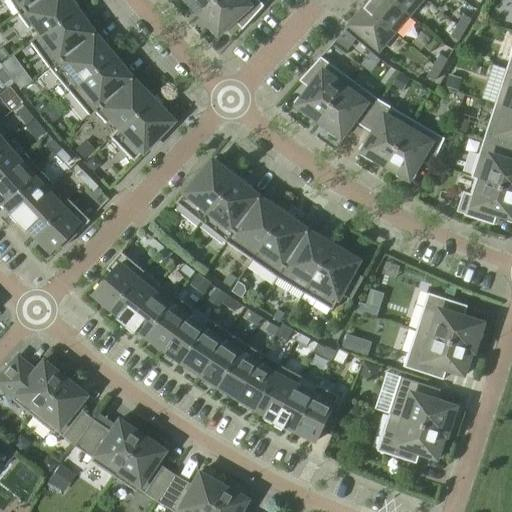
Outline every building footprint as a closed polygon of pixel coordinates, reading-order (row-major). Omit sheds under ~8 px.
[(8,0),(17,13),(35,0),(8,0)] [(35,0),(17,13),(27,28),(32,25),(39,34),(29,41),(29,42),(77,8),(71,0),(35,0)] [(201,13),(215,0),(186,0),(191,5),(192,3),(201,13)] [(243,29),(264,6),(259,0),(215,0),(201,13),(210,23),(208,24),(219,35),(225,30),(223,28),(234,19),(243,29)] [(394,32),(409,14),(392,0),(370,0),(365,7),(394,32)] [(392,0),(409,14),(421,0),(392,0)] [(379,50),(394,32),(365,7),(349,25),(379,50)] [(77,8),(29,42),(48,68),(91,33),(85,24),(88,22),(77,8)] [(457,25),(464,30),(471,19),(464,14),(457,25)] [(458,40),(464,30),(457,25),(451,36),(458,40)] [(113,53),(101,39),(98,41),(91,33),(48,68),(68,91),(113,53)] [(68,91),(89,115),(129,78),(122,70),(125,67),(113,53),(68,91)] [(440,54),(434,65),(441,70),(448,59),(440,54)] [(320,120),(350,78),(321,57),(299,80),(310,88),(302,99),(301,98),(296,105),(308,114),(309,112),(320,120)] [(9,59),(1,65),(7,74),(16,68),(9,59)] [(434,65),(427,76),(435,80),(441,70),(434,65)] [(511,70),(506,69),(495,105),(511,110),(511,70)] [(398,75),(392,84),(402,90),(408,81),(398,75)] [(450,77),(446,88),(456,92),(460,81),(450,77)] [(110,138),(152,97),(139,83),(137,86),(129,78),(89,115),(93,120),(98,116),(106,123),(110,119),(118,128),(108,137),(110,138)] [(363,127),(381,100),(350,78),(320,120),(330,128),(329,129),(341,139),(346,132),(345,131),(353,120),(363,127)] [(11,92),(1,100),(9,111),(19,103),(11,92)] [(152,97),(110,138),(132,161),(171,121),(162,112),(165,110),(152,97)] [(387,164),(413,120),(381,100),(363,127),(374,134),(367,145),(365,144),(361,151),(374,159),(375,158),(387,164)] [(42,102),(33,109),(39,115),(47,108),(42,102)] [(511,110),(495,105),(483,141),(511,149),(511,110)] [(24,108),(16,114),(26,126),(33,119),(24,108)] [(50,109),(41,117),(48,126),(58,118),(50,109)] [(431,167),(445,138),(413,120),(387,164),(398,171),(397,172),(410,180),(414,173),(413,172),(419,160),(431,167)] [(34,121),(26,128),(36,140),(45,133),(34,121)] [(53,141),(47,147),(55,155),(61,149),(53,141)] [(511,149),(483,141),(471,176),(511,189),(511,149)] [(84,142),(74,151),(82,160),(92,150),(84,142)] [(0,175),(24,154),(24,153),(16,160),(3,145),(0,147),(0,175)] [(63,164),(69,158),(61,149),(55,155),(63,164)] [(0,201),(2,204),(38,170),(24,154),(0,175),(0,201)] [(92,157),(84,165),(91,172),(99,165),(92,157)] [(202,222),(239,176),(224,164),(222,167),(213,159),(177,202),(202,222)] [(435,167),(431,178),(438,181),(444,178),(447,171),(435,167)] [(53,185),(39,171),(38,170),(2,204),(8,211),(5,214),(14,222),(53,185)] [(83,184),(89,178),(81,170),(75,176),(83,184)] [(239,176),(202,222),(227,241),(260,196),(251,190),(253,187),(239,176)] [(511,189),(471,176),(471,177),(476,179),(464,215),(494,225),(497,213),(508,216),(507,218),(511,219),(511,189)] [(89,178),(83,184),(92,193),(97,187),(89,178)] [(32,235),(67,200),(66,199),(59,206),(47,193),(54,186),(53,185),(14,222),(22,231),(25,228),(32,235)] [(260,196),(227,241),(252,259),(286,210),(271,200),(269,203),(260,196)] [(88,220),(67,200),(32,235),(39,242),(39,243),(48,252),(57,244),(57,243),(68,232),(72,236),(88,220)] [(278,277),(308,230),(299,224),(301,221),(286,210),(252,259),(278,277)] [(308,230),(278,277),(304,293),(335,242),(319,232),(317,235),(308,230)] [(158,252),(163,246),(154,238),(149,245),(158,252)] [(341,294),(351,299),(364,277),(353,271),(359,260),(349,254),(351,251),(335,242),(304,293),(332,309),(341,294)] [(163,246),(158,252),(167,260),(172,253),(163,246)] [(121,251),(107,268),(112,272),(101,284),(93,293),(104,302),(112,308),(143,270),(121,251)] [(386,263),(383,274),(394,278),(398,266),(386,263)] [(185,264),(180,270),(190,277),(195,271),(185,264)] [(143,270),(112,308),(113,309),(120,314),(117,317),(127,325),(154,290),(160,283),(145,271),(143,270)] [(199,275),(191,286),(202,294),(210,284),(199,275)] [(217,289),(211,299),(220,305),(227,295),(217,289)] [(146,335),(176,295),(175,295),(169,303),(154,290),(127,325),(136,332),(139,329),(146,335)] [(416,330),(474,348),(476,343),(478,343),(482,331),(480,330),(482,323),(463,317),(467,305),(428,293),(416,330)] [(146,335),(147,336),(154,341),(164,349),(193,308),(176,295),(146,335)] [(228,296),(222,304),(235,312),(240,305),(228,296)] [(182,361),(210,320),(209,319),(204,327),(189,317),(195,309),(193,308),(164,349),(174,356),(174,355),(182,361)] [(278,311),(274,317),(280,321),(284,315),(278,311)] [(252,312),(248,319),(257,325),(261,318),(252,312)] [(182,361),(183,362),(190,367),(200,374),(228,332),(210,320),(182,361)] [(271,324),(267,331),(274,336),(279,329),(271,324)] [(283,324),(277,333),(287,339),(293,330),(283,324)] [(473,350),(474,348),(416,330),(404,367),(443,379),(447,367),(457,371),(457,373),(465,375),(469,363),(467,362),(471,349),(473,350)] [(228,332),(200,374),(210,380),(211,380),(219,385),(245,343),(228,332)] [(307,346),(310,339),(300,333),(296,340),(307,346)] [(347,336),(344,348),(354,351),(358,339),(347,336)] [(237,397),(263,354),(245,343),(219,385),(227,390),(227,391),(237,397)] [(332,359),(336,352),(325,347),(322,354),(332,359)] [(336,352),(332,359),(343,365),(346,358),(336,352)] [(257,408),(282,365),(281,365),(276,373),(260,363),(265,355),(263,354),(237,397),(248,403),(257,408)] [(31,417),(63,378),(49,367),(48,367),(41,361),(33,371),(16,357),(0,375),(0,387),(12,397),(10,399),(16,404),(31,417)] [(365,363),(361,375),(374,380),(378,367),(365,363)] [(274,422),(300,375),(282,365),(257,408),(266,413),(264,417),(274,422)] [(300,375),(274,422),(285,428),(287,425),(296,429),(319,385),(317,385),(313,393),(297,385),(302,376),(300,375)] [(389,413),(447,432),(448,426),(451,427),(455,415),(452,414),(455,407),(436,401),(440,389),(401,376),(389,413)] [(63,378),(31,417),(46,429),(52,434),(54,431),(61,437),(82,411),(75,406),(84,395),(76,390),(77,389),(63,378)] [(319,385),(296,429),(305,434),(304,434),(317,440),(322,429),(329,415),(339,395),(319,385)] [(348,403),(344,415),(351,418),(357,415),(359,407),(348,403)] [(446,433),(447,432),(389,413),(377,450),(416,463),(420,451),(430,454),(429,456),(438,459),(442,447),(440,446),(444,433),(446,433)] [(92,419),(71,445),(91,458),(89,461),(97,466),(97,467),(111,477),(140,435),(125,425),(117,420),(109,431),(92,419)] [(140,435),(111,477),(128,488),(128,487),(134,492),(136,489),(143,494),(162,467),(155,462),(162,451),(154,446),(155,445),(140,435)] [(0,462),(4,465),(15,452),(0,440),(0,462)] [(46,457),(39,466),(49,474),(56,465),(46,457)] [(60,465),(47,482),(59,491),(72,474),(60,465)] [(206,511),(221,486),(206,477),(205,477),(197,473),(191,484),(172,474),(154,502),(172,511),(206,511)] [(221,486),(206,511),(239,511),(238,511),(245,499),(237,495),(221,486)]
